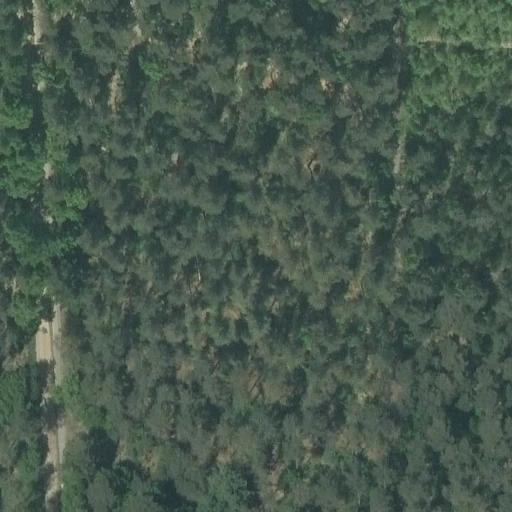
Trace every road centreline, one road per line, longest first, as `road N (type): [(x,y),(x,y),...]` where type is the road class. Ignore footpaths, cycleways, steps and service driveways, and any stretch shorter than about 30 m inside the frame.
road 1 (track): [(20,0),(50,511)]
road 2 (track): [(400,0),(394,511)]
road 3 (track): [(399,118),(21,17)]
road 4 (track): [(185,511),(74,431),(0,431)]
